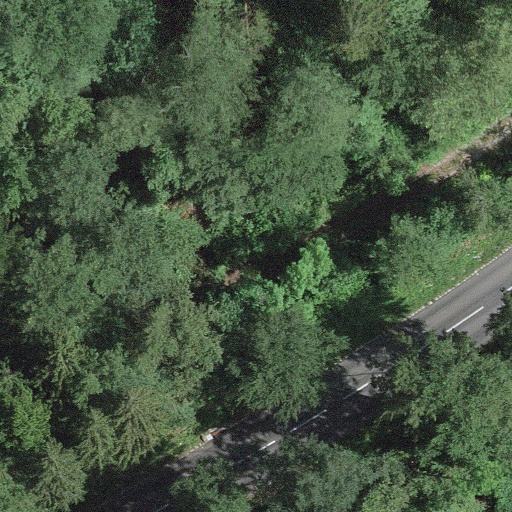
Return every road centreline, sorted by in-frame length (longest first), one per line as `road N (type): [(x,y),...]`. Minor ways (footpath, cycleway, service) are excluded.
road 1 (track): [(0,382),(362,231),(511,118)]
road 2 (secondary): [(193,511),(511,290)]
